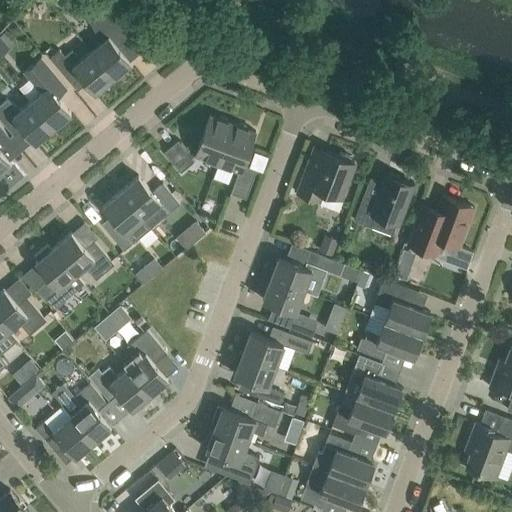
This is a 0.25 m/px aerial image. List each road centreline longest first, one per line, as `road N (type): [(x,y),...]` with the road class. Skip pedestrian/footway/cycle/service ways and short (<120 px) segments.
road 1 (residential): [(69,505),(189,398),(304,99)]
road 2 (residential): [(304,99),(219,65),(197,67),(0,231)]
road 3 (residential): [(394,511),(511,202)]
road 4 (residential): [(511,176),(304,99)]
